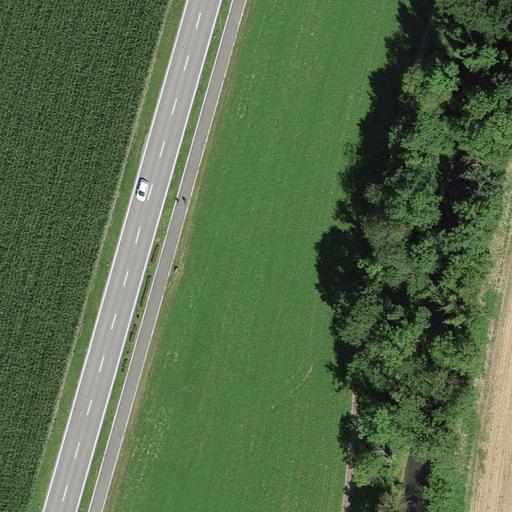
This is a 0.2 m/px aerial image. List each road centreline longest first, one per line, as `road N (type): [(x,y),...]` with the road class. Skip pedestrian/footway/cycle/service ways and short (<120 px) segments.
road 1 (primary): [(62,511),(205,0)]
road 2 (track): [(96,511),(238,0)]
